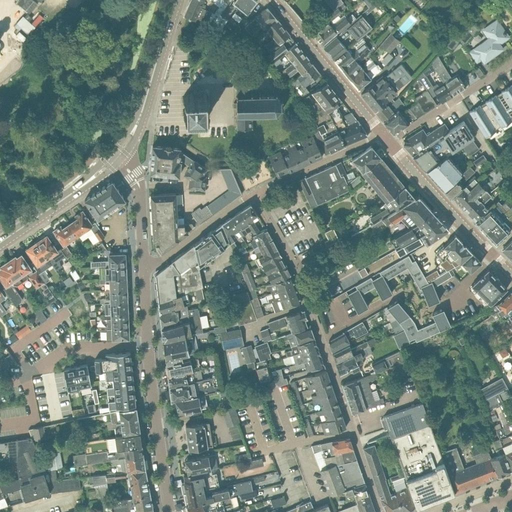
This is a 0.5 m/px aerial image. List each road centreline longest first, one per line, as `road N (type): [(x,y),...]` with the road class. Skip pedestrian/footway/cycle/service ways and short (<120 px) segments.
road 1 (residential): [(255,193),(294,263),(380,511)]
road 2 (residential): [(143,263),(150,380),(171,511)]
road 3 (tertiary): [(381,132),(271,0)]
road 4 (secondary): [(114,156),(135,125),(176,0)]
road 5 (residential): [(387,140),(511,62)]
road 6 (secondary): [(0,243),(114,156)]
road 7 (residential): [(381,132),(255,193)]
road 8 (residential): [(143,263),(255,193)]
